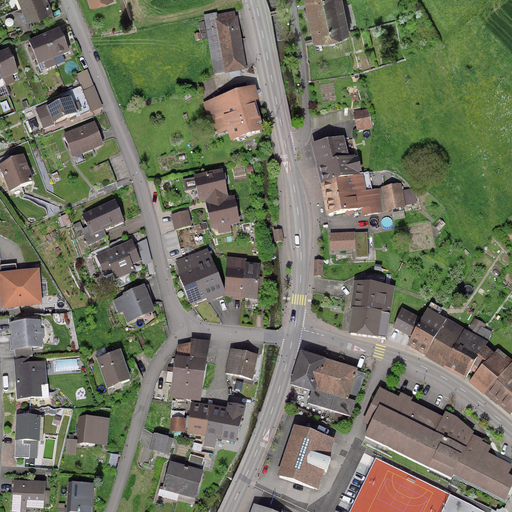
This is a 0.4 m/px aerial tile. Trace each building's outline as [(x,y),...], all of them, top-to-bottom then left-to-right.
[(22,11),(48,1),(47,0),(17,0),(21,9),(22,11)] [(87,0),(90,9),(114,1),(113,0),(87,0)] [(303,0),(314,46),(351,37),(342,0),(303,0)] [(21,9),(13,12),(15,18),(14,20),(17,27),(19,26),(21,25),(23,30),(24,32),(33,29),(30,23),(53,13),(48,1),(22,11),(21,9)] [(225,73),(247,69),(238,15),(236,16),(235,11),(218,14),(217,12),(204,15),(205,21),(198,23),(200,32),(202,39),(208,38),(214,74),(225,72),(225,73)] [(60,26),(43,33),(54,58),(63,54),(69,51),(60,26)] [(44,62),(54,58),(43,33),(29,40),(31,46),(28,48),(33,60),(36,58),(38,64),(44,62)] [(9,47),(0,50),(0,71),(3,78),(12,74),(19,71),(9,47)] [(65,61),(63,54),(54,58),(57,65),(65,61)] [(44,62),(47,69),(57,65),(54,58),(44,62)] [(38,64),(41,71),(47,69),(44,62),(38,64)] [(83,90),(94,85),(87,69),(76,74),(81,84),(83,90)] [(12,74),(3,78),(6,85),(15,82),(12,74)] [(256,84),(203,102),(214,135),(228,131),(231,140),(265,129),(256,100),(259,99),(256,84)] [(94,85),(83,90),(92,111),(103,107),(94,85)] [(78,112),(72,95),(55,102),(55,101),(36,108),(44,128),(54,124),(53,122),(78,112)] [(369,108),(353,112),(357,131),(373,127),(369,108)] [(38,125),(35,119),(29,122),(32,131),(38,128),(38,125)] [(95,120),(64,133),(73,157),(104,144),(95,120)] [(344,135),(311,143),(317,164),(316,164),(321,182),(360,174),(360,172),(359,171),(362,170),(358,155),(355,156),(355,154),(349,155),(344,135)] [(34,180),(24,153),(0,163),(0,166),(9,191),(34,180)] [(206,201),(229,196),(223,168),(194,174),(195,177),(183,179),(185,191),(197,188),(199,201),(205,200),(206,201)] [(360,174),(321,182),(327,214),(345,211),(353,209),(361,208),(363,216),(383,212),(378,188),(373,189),(369,171),(364,172),(363,172),(360,172),(360,174)] [(401,183),(382,187),(386,210),(406,207),(405,205),(403,190),(401,183)] [(403,190),(405,205),(417,203),(414,188),(403,190)] [(234,195),(229,196),(206,201),(212,229),(217,228),(218,233),(232,231),(230,224),(240,222),(234,195)] [(115,199),(82,214),(87,226),(91,235),(104,229),(105,229),(123,221),(124,220),(115,199)] [(188,210),(171,214),(175,230),(192,225),(188,210)] [(404,210),(393,212),(394,220),(405,218),(404,210)] [(61,226),(71,223),(67,214),(58,217),(61,226)] [(81,229),(83,228),(80,221),(73,225),(78,237),(84,235),(81,229)] [(123,221),(105,229),(106,232),(124,224),(123,221)] [(107,236),(104,229),(91,235),(87,226),(83,228),(81,229),(84,235),(88,244),(107,236)] [(284,240),(282,228),(273,230),(275,241),(284,240)] [(355,232),(330,233),(331,251),(356,250),(355,232)] [(368,232),(355,232),(356,250),(356,257),(368,257),(368,232)] [(132,239),(96,255),(105,276),(113,273),(116,279),(135,271),(133,264),(141,261),(132,239)] [(147,239),(136,244),(144,265),(152,262),(147,239)] [(225,289),(208,248),(175,261),(178,268),(179,275),(190,304),(206,298),(208,302),(225,295),(225,289)] [(225,289),(225,295),(233,296),(233,299),(242,300),(242,298),(245,262),(246,262),(247,258),(227,257),(225,289)] [(314,259),(314,275),(323,276),(323,260),(314,259)] [(260,276),(261,263),(246,262),(245,262),(242,298),(258,299),(259,285),(260,276)] [(1,265),(2,271),(17,270),(16,263),(1,265)] [(2,271),(0,271),(0,287),(2,308),(43,304),(39,268),(17,270),(2,271)] [(352,308),(349,332),(386,338),(395,286),(354,280),(350,308),(352,308)] [(155,310),(145,283),(123,293),(124,294),(112,301),(119,313),(123,311),(128,323),(155,310)] [(431,302),(428,308),(439,314),(442,309),(431,302)] [(393,327),(411,337),(422,318),(402,307),(393,327)] [(411,337),(407,344),(426,355),(447,318),(439,314),(428,308),(422,318),(411,337)] [(447,318),(426,355),(425,356),(444,367),(444,366),(466,379),(471,370),(485,345),(488,341),(492,332),(484,328),(486,324),(475,318),(467,330),(464,328),(465,328),(447,318)] [(41,319),(10,321),(13,349),(15,349),(32,348),(43,347),(42,338),(45,338),(44,328),(41,328),(41,319)] [(191,342),(190,356),(206,359),(210,340),(192,338),(191,342)] [(190,356),(191,342),(177,344),(177,354),(190,356)] [(484,394),(485,394),(497,404),(498,404),(510,414),(511,411),(511,359),(498,348),(494,352),(485,345),(471,370),(475,372),(469,381),(484,394)] [(15,349),(16,359),(29,358),(29,355),(33,355),(32,348),(15,349)] [(131,378),(121,348),(97,358),(108,388),(131,378)] [(230,348),(225,373),(253,379),(258,354),(230,348)] [(326,357),(300,349),(290,384),(311,390),(308,403),(351,416),(356,400),(348,398),(357,370),(358,367),(326,358),(326,357)] [(204,371),(206,359),(190,356),(177,354),(176,354),(174,367),(204,371)] [(14,359),(17,399),(41,397),(42,396),(41,384),(47,384),(46,361),(30,361),(29,358),(16,359),(14,359)] [(77,359),(56,360),(57,371),(77,370),(77,359)] [(204,371),(174,367),(172,380),(203,385),(204,371)] [(365,373),(357,370),(348,398),(356,400),(365,373)] [(201,401),(203,385),(172,380),(170,396),(201,401)] [(41,397),(41,399),(49,399),(48,384),(47,384),(41,384),(42,396),(41,397)] [(399,396),(380,387),(363,422),(369,425),(364,435),(452,478),(453,475),(505,500),(511,486),(511,474),(509,473),(511,467),(511,464),(488,452),(492,445),(482,441),(483,439),(473,434),(474,431),(457,416),(445,411),(443,416),(411,400),(413,398),(401,392),(399,396)] [(187,433),(206,436),(210,404),(191,401),(187,433)] [(217,439),(236,442),(242,415),(244,416),(246,405),(228,402),(227,407),(210,404),(206,436),(204,446),(215,448),(217,439)] [(41,415),(17,414),(15,457),(37,458),(38,441),(40,441),(40,439),(41,417),(41,415)] [(79,416),(77,439),(77,443),(107,445),(110,418),(79,416)] [(186,418),(171,417),(170,431),(185,432),(186,418)] [(154,432),(149,449),(169,455),(174,438),(169,437),(169,436),(154,432)] [(76,454),(77,443),(77,439),(74,439),(69,438),(67,438),(66,453),(76,454)] [(118,455),(111,453),(108,466),(115,468),(118,455)] [(204,458),(191,454),(188,461),(202,465),(204,458)] [(162,489),(179,494),(186,465),(170,460),(163,487),(162,489)] [(204,470),(186,465),(179,494),(195,499),(196,499),(204,470)] [(14,480),(11,511),(25,511),(26,508),(44,509),(44,505),(45,490),(46,481),(14,480)] [(91,511),(93,483),(68,482),(67,507),(66,511),(67,511),(91,511)] [(162,489),(163,487),(161,486),(158,495),(178,500),(179,494),(162,489)] [(179,494),(178,500),(194,504),(195,499),(179,494)] [(66,511),(67,507),(65,507),(65,503),(59,503),(58,511),(66,511)] [(277,511),(254,503),(250,511),(277,511)]
